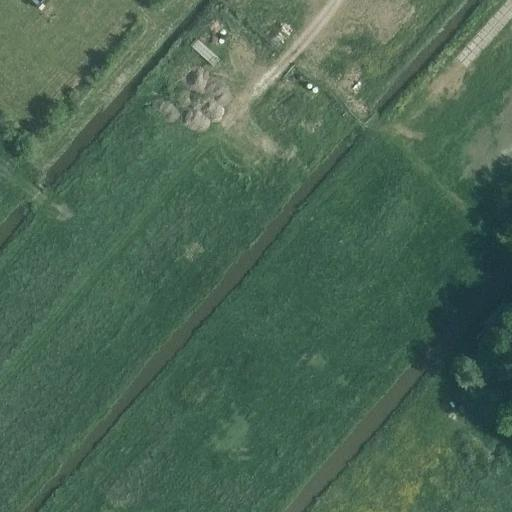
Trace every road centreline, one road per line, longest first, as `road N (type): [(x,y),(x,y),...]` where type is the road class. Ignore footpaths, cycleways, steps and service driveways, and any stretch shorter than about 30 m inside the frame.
road 1 (track): [(132,511),(459,63),(511,4)]
road 2 (track): [(511,249),(353,110),(302,41)]
road 3 (track): [(448,451),(433,397),(511,297)]
